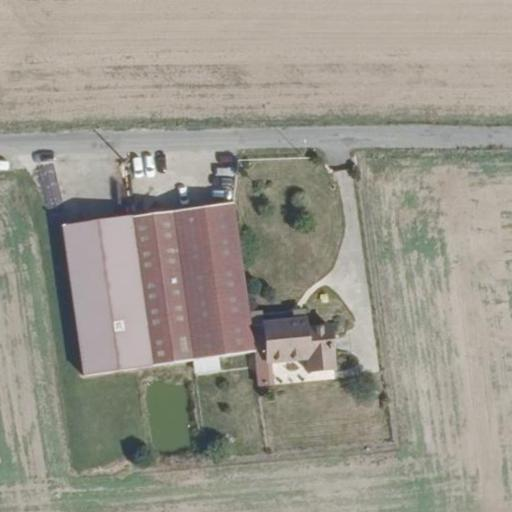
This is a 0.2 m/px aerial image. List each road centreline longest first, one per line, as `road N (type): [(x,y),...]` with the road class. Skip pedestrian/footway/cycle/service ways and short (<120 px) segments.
road 1 (residential): [(338,138),(0,144)]
road 2 (unclassified): [(511,138),(338,138)]
